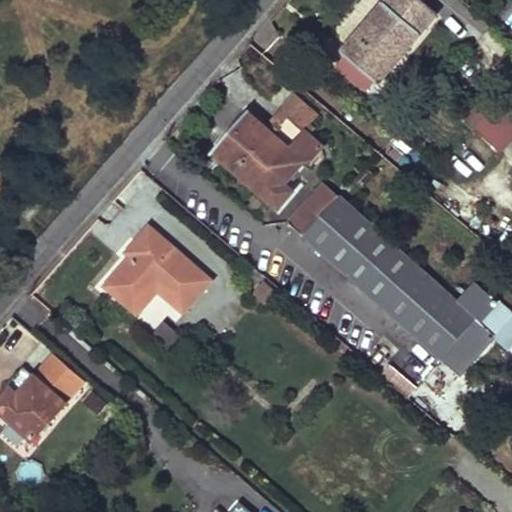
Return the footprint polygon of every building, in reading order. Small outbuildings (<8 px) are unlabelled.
[(421,33),(438,13),(422,0),(389,0),(386,4),(344,54),(378,83),(421,33)] [(287,117),(304,132),(318,116),(296,96),(282,112),(287,117)] [(508,124),(485,102),(467,122),(479,134),(486,126),(496,136),(508,124)] [(248,113),(233,130),(249,144),(245,148),(237,142),(222,159),(279,209),(293,192),(285,185),(294,174),(278,161),(288,149),(304,163),(307,166),(322,148),(304,132),(287,117),(272,134),(248,113)] [(486,126),(479,134),(489,143),(496,136),(486,126)] [(233,130),(214,151),(222,159),(237,142),(245,148),(249,144),(233,130)] [(288,149),(278,161),(294,174),(304,163),(288,149)] [(374,174),(366,167),(355,179),(364,186),(374,174)] [(325,183),(317,193),(331,206),(339,197),(338,196),(325,183)] [(317,193),(290,224),(305,237),(331,206),(317,193)] [(28,221),(41,205),(30,195),(16,211),(28,221)] [(460,376),(496,336),(481,323),(494,308),(488,304),(493,299),(474,282),(461,297),(457,301),(446,291),(340,196),(339,197),(331,206),(305,237),(460,376)] [(159,291),(184,313),(212,281),(149,227),(136,242),(141,246),(131,257),(106,287),(138,315),(159,291)] [(136,242),(127,253),(131,257),(141,246),(136,242)] [(253,294),(266,306),(277,294),(264,282),(253,294)] [(450,287),(446,291),(457,301),(461,297),(450,287)] [(511,315),(493,299),(488,304),(494,308),(481,323),(496,336),(511,318),(511,315)] [(511,318),(496,336),(507,346),(511,340),(511,318)] [(164,319),(154,332),(169,344),(179,332),(164,319)] [(15,324),(0,349),(0,357),(17,368),(36,337),(15,324)] [(203,324),(196,333),(206,341),(213,332),(203,324)] [(409,396),(417,385),(389,363),(381,374),(409,396)] [(24,367),(7,386),(11,390),(23,400),(39,381),(24,367)] [(11,390),(0,402),(0,410),(34,440),(65,404),(39,381),(23,400),(11,390)] [(105,381),(88,399),(101,412),(118,393),(105,381)] [(253,511),(239,500),(229,511),(222,511),(217,508),(213,511),(253,511)]
